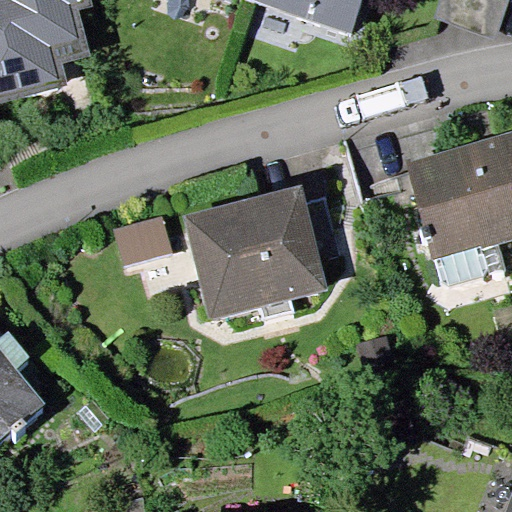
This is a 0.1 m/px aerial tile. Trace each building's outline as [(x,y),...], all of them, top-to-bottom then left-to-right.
[(0,0),(0,113),(72,96),(67,73),(94,67),(78,0),(0,0)] [(258,0),(231,0),(255,9),(258,0)] [(374,0),(258,0),(255,9),(358,45),(374,0)] [(511,151),(413,176),(436,268),(511,249),(511,151)] [(309,199),(195,228),(220,326),(333,297),(309,199)] [(164,229),(116,240),(130,303),(179,292),(164,229)] [(0,357),(0,462),(51,421),(0,357)]
